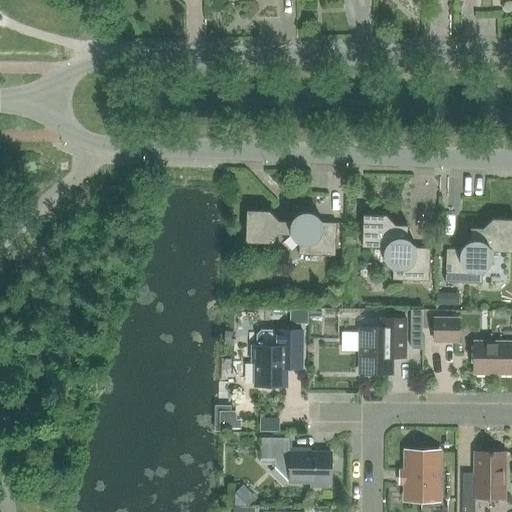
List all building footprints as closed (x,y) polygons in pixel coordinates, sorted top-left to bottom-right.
[(246,211),(245,243),(268,244),(278,235),(289,235),(298,245),(298,255),(335,256),(336,223),(322,223),(313,213),(300,212),(290,222),(278,221),(269,211),(246,211)] [(363,215),(362,238),(371,248),(383,248),(383,261),(392,270),(392,280),(429,282),(430,249),(416,248),(407,238),(407,226),(395,225),(386,216),(363,215)] [(446,249),(445,282),(481,284),(482,274),(492,264),(492,252),(504,252),(511,245),(511,226),(506,220),(492,219),(482,228),(470,228),(469,241),(459,250),(446,249)] [(434,318),(434,342),(458,342),(458,318),(434,318)] [(360,328),(359,373),(392,374),(392,357),(406,357),(406,319),(380,319),(380,329),(360,328)] [(251,346),(251,362),(256,362),(255,386),(285,386),(286,368),(302,369),(302,331),(278,330),(278,331),(262,331),(258,335),(257,346),(251,346)] [(511,341),(473,341),(473,374),(511,374),(511,341)] [(260,439),(260,459),(275,459),(275,467),(280,472),(290,473),(289,483),(310,483),(310,488),(328,488),(328,483),(330,483),(331,453),(288,452),(288,439),(260,439)] [(400,472),(400,484),(406,484),(406,499),(437,500),(438,452),(407,452),(406,472),(400,472)] [(504,498),(505,453),(475,452),(474,486),(462,486),(462,511),(474,511),(475,498),(504,498)]
